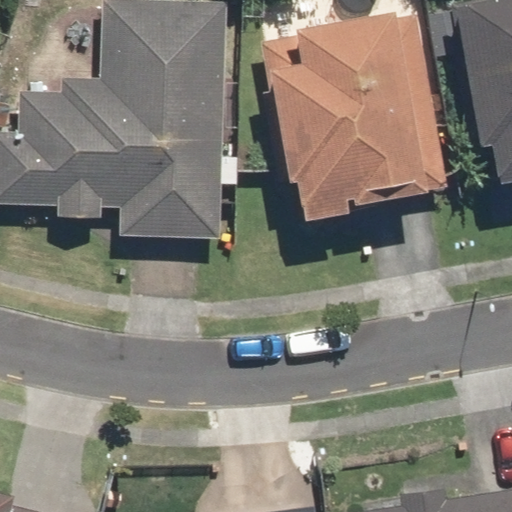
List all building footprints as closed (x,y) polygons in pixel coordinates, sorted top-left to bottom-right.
[(227,0),(102,0),(100,73),(63,72),(63,87),(19,86),(18,127),(0,126),(0,198),(58,201),(58,211),(103,212),(103,203),(122,204),(121,231),(221,234),(227,0)] [(511,0),(452,0),(454,8),(434,11),(441,53),(455,51),(471,141),(497,136),(504,173),(511,171),(511,0)] [(302,31),(262,39),(271,87),(264,88),(281,178),(301,174),(308,211),(353,203),(352,198),(449,180),(418,10),(400,13),(398,2),(300,19),(302,31)] [(511,511),(511,485),(446,495),(445,483),(401,490),(403,502),(344,510),(344,511),(511,511)] [(0,511),(58,511),(14,501),(16,490),(0,485),(0,511)] [(316,511),(315,501),(211,511),(316,511)]
